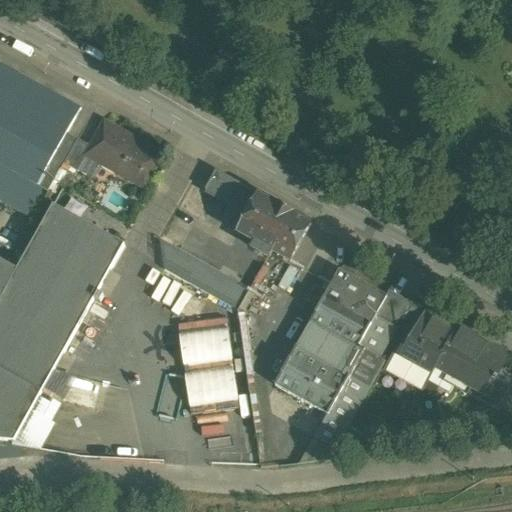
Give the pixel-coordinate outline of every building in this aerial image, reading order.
[(0,166),(37,187),(48,192),(60,170),(74,178),(85,159),(84,159),(88,152),(91,147),(77,140),(67,134),(80,110),(0,65),(0,166)] [(162,156),(105,123),(91,147),(88,152),(119,169),(117,174),(143,189),(162,156)] [(259,196),(215,172),(204,191),(248,215),(259,196)] [(310,225),(259,196),(248,215),(238,234),(255,243),(252,249),(269,259),(272,253),(290,262),(310,225)] [(0,261),(0,442),(14,444),(42,395),(125,247),(53,207),(17,272),(0,261)] [(249,291),(159,241),(164,271),(237,312),(249,291)] [(385,298),(339,273),(309,325),(357,351),(358,350),(376,360),(377,359),(395,328),(376,318),(386,299),(385,298)] [(389,291),(385,298),(386,299),(376,318),(395,328),(409,303),(389,291)] [(425,315),(418,328),(415,329),(412,334),(413,337),(406,350),(401,358),(431,375),(435,370),(434,369),(456,331),(455,330),(426,314),(425,315)] [(179,328),(191,418),(238,411),(226,322),(179,328)] [(357,351),(309,325),(296,349),(349,379),(368,389),(382,362),(377,359),(376,360),(358,350),(357,351)] [(458,326),(455,330),(456,331),(434,369),(435,370),(485,398),(500,371),(506,360),(509,355),(458,326)] [(422,392),(431,375),(401,358),(406,350),(400,347),(386,372),(422,392)] [(349,379),(296,349),(274,387),(327,416),(328,417),(349,379)] [(511,377),(500,371),(485,398),(500,406),(511,387),(511,386),(511,377)] [(349,379),(328,417),(327,416),(315,439),(333,449),(368,389),(349,379)]
